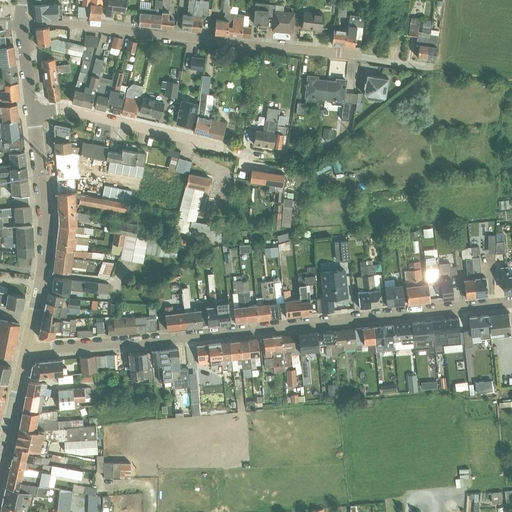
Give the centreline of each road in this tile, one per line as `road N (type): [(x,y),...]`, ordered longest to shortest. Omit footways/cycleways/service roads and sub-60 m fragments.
road 1 (residential): [(511,304),(26,348)]
road 2 (residential): [(433,69),(22,25)]
road 3 (residential): [(285,159),(64,110),(34,112)]
road 4 (tertiary): [(26,348),(47,218),(34,112)]
road 5 (tertiary): [(0,468),(26,348)]
